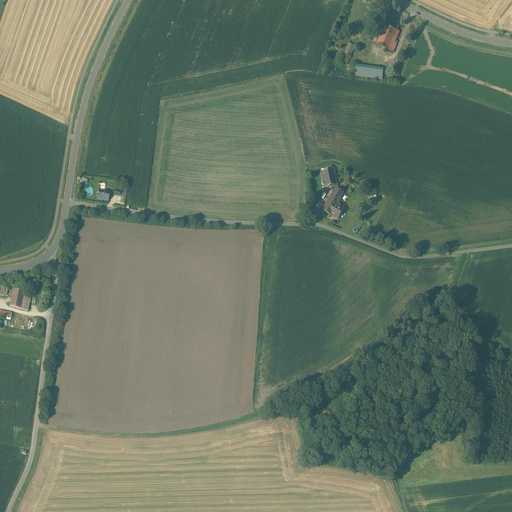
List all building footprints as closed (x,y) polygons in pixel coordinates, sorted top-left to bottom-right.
[(397,31),(385,26),(376,45),(393,52),(397,42),(393,41),(397,31)] [(354,46),(349,44),(341,62),(347,64),(354,46)] [(383,70),(357,66),(356,76),(382,80),(383,70)] [(336,168),(322,171),(325,187),(340,183),(336,168)] [(335,188),(322,210),(332,216),(339,204),(345,194),(335,188)] [(109,192),(99,191),(98,199),(108,200),(109,192)] [(344,207),(339,204),(332,216),(338,219),(344,207)] [(0,286),(0,293),(10,295),(13,284),(5,282),(4,287),(0,286)] [(32,293),(14,289),(10,307),(28,311),(32,293)]
